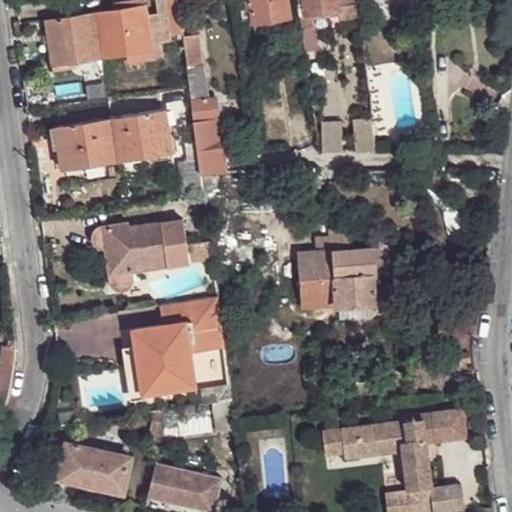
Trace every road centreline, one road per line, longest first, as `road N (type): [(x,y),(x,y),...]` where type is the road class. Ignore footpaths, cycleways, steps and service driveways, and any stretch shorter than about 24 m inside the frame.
road 1 (unclassified): [(0,44),(39,349),(23,419),(0,455)]
road 2 (residential): [(511,238),(498,377),(511,491)]
road 3 (unclassified): [(511,160),(270,160)]
